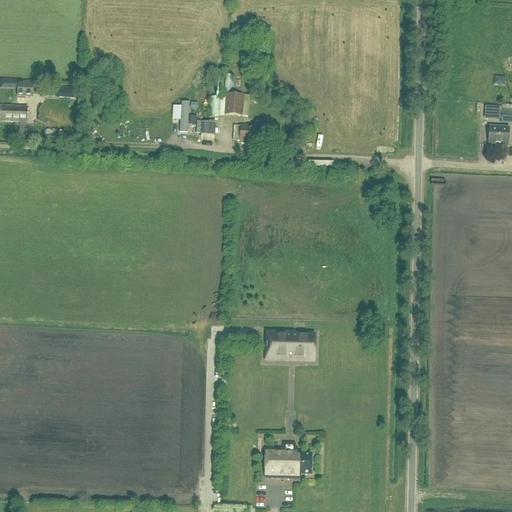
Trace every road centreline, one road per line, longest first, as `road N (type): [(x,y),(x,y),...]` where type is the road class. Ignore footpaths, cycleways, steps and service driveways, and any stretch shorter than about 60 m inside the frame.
road 1 (unclassified): [(410,511),(421,0)]
road 2 (track): [(417,164),(39,140)]
